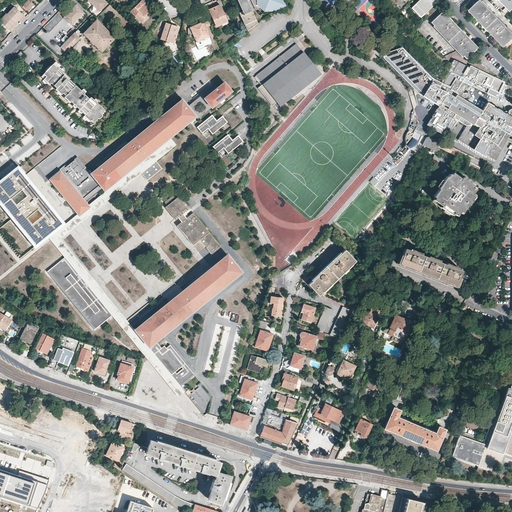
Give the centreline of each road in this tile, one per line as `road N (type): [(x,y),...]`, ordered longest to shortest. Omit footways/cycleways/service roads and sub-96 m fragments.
road 1 (tertiary): [(248,443),(58,382),(0,350)]
road 2 (residential): [(263,461),(295,473),(511,505)]
road 3 (tertiary): [(511,491),(266,449)]
road 4 (residential): [(248,443),(280,360),(299,272),(330,242)]
